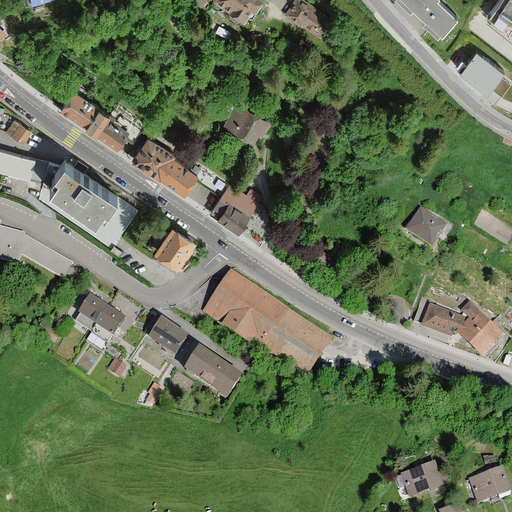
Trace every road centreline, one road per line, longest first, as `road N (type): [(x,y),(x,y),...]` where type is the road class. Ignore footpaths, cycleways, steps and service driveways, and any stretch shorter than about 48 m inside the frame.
road 1 (secondary): [(511,385),(369,331),(228,244)]
road 2 (secondary): [(228,244),(0,81)]
road 3 (residential): [(0,207),(147,294),(179,290),(228,244)]
road 4 (residential): [(511,129),(457,91),(373,0)]
